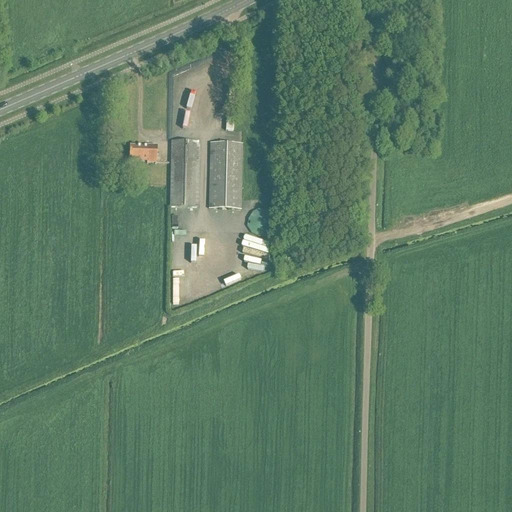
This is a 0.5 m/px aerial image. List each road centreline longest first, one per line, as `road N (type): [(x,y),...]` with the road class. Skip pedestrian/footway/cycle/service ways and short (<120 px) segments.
road 1 (unclassified): [(364,511),(377,63),(353,0)]
road 2 (primary): [(0,111),(249,0)]
road 3 (track): [(372,243),(511,202)]
